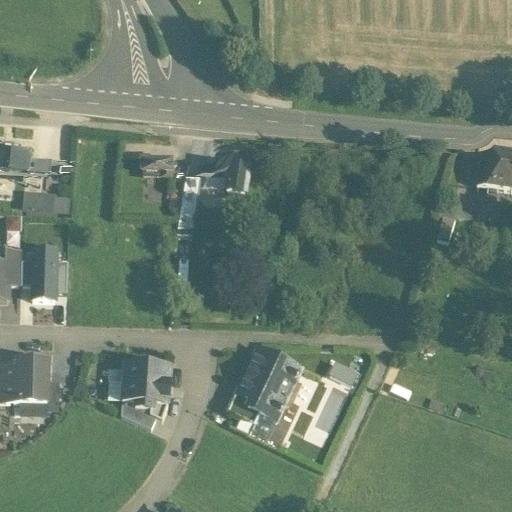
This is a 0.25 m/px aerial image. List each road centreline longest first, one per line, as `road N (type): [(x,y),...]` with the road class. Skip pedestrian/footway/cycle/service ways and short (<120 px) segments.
road 1 (tertiary): [(511,144),(198,113)]
road 2 (residential): [(193,376),(391,379)]
road 3 (residential): [(193,376),(0,371)]
road 4 (residential): [(161,511),(190,439),(193,376)]
road 5 (tertiary): [(135,107),(0,94)]
road 6 (tertiary): [(198,113),(190,68),(150,0)]
